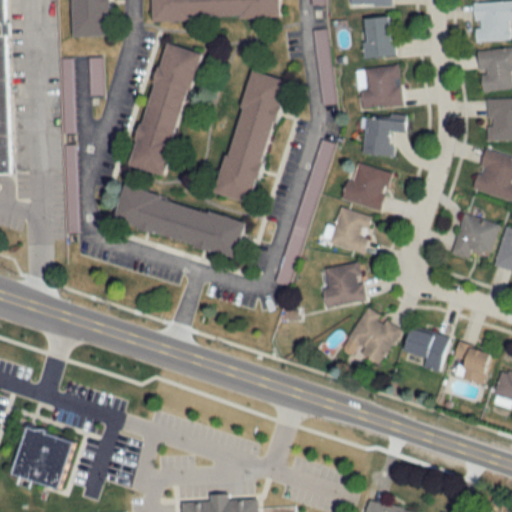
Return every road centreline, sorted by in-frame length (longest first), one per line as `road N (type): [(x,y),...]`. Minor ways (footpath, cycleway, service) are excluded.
road 1 (tertiary): [(0,292),(511,465)]
road 2 (residential): [(38,304),(27,0)]
road 3 (residential): [(303,0),(315,129),(262,287)]
road 4 (residential): [(430,0),(442,129),(412,260)]
